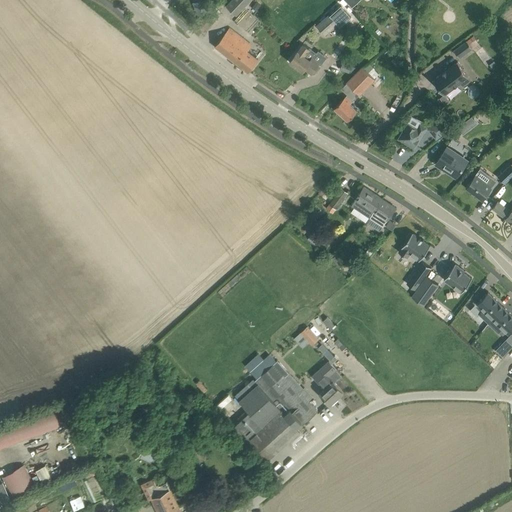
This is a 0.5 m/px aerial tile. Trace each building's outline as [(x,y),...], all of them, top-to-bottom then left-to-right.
[(204,0),(200,0),(193,3),(198,16),(209,12),(204,0)] [(231,0),(226,6),(236,15),(250,0),(231,0)] [(257,2),(253,7),(257,11),(262,5),(257,2)] [(341,5),(329,15),(337,24),(339,27),(351,16),(341,5)] [(329,15),(317,26),(325,35),(337,24),(329,15)] [(247,51),(251,45),(229,28),(215,46),(248,71),(258,59),(247,51)] [(459,57),(472,48),(469,44),(467,40),(454,50),(459,57)] [(304,55),(310,48),(303,43),(290,61),(303,71),(305,68),(312,73),(320,61),(313,56),(311,60),(304,55)] [(343,61),(340,69),(350,73),(353,64),(343,61)] [(433,79),(444,94),(460,82),(463,86),(471,80),(457,61),(433,79)] [(362,66),(341,88),(347,94),(346,95),(352,102),(375,78),(370,74),(362,66)] [(334,108),(348,121),(357,111),(350,104),(352,102),(346,95),(334,108)] [(450,127),(443,117),(437,122),(445,131),(450,127)] [(408,122),(399,138),(412,146),(413,144),(416,146),(426,128),(419,123),(417,127),(408,122)] [(467,130),(462,123),(457,127),(462,134),(467,130)] [(446,146),(436,162),(444,167),(445,166),(451,169),(449,171),(457,176),(466,162),(459,158),(461,156),(446,146)] [(498,176),(505,183),(511,176),(511,164),(498,176)] [(480,168),(466,187),(483,199),(492,187),(487,183),(492,177),(480,168)] [(365,223),(370,217),(374,211),(382,198),(364,187),(358,195),(350,207),(353,209),(350,213),(365,223)] [(326,207),(333,213),(348,194),(340,189),(326,207)] [(374,211),(370,217),(369,219),(382,228),(390,216),(396,208),(382,198),(374,211)] [(498,201),(492,208),(511,223),(511,208),(511,211),(498,201)] [(392,230),(396,224),(390,220),(386,226),(392,230)] [(402,246),(399,251),(407,257),(410,252),(420,259),(430,245),(412,232),(411,233),(410,232),(405,238),(407,239),(402,246)] [(336,252),(331,257),(340,266),(345,261),(336,252)] [(423,261),(415,272),(423,278),(431,267),(423,261)] [(465,271),(455,263),(444,279),(462,291),(472,278),(464,272),(465,271)] [(427,275),(412,296),(413,297),(424,305),(439,284),(427,275)] [(488,291),(477,303),(483,309),(479,313),(489,323),(504,307),(488,291)] [(511,314),(504,307),(489,323),(498,332),(502,328),(508,333),(511,329),(511,314)] [(327,316),(323,319),(331,329),(335,325),(327,316)] [(307,326),(295,338),(303,347),(309,341),(312,344),(319,339),(307,326)] [(511,332),(502,344),(509,351),(511,346),(511,332)] [(330,358),(334,354),(321,342),(318,346),(330,358)] [(270,354),(250,371),(257,378),(276,361),(270,354)] [(233,431),(251,450),(264,463),(288,441),(291,444),(302,435),(299,431),(300,430),(305,425),(305,422),(318,411),(286,375),(289,373),(277,360),(276,361),(257,378),(255,380),(258,383),(240,400),(252,413),(233,431)] [(334,381),(341,375),(329,361),(312,375),(324,388),(320,392),(330,403),(343,392),(334,381)] [(232,398),(229,394),(217,404),(221,408),(232,398)] [(0,446),(61,426),(55,410),(0,428),(0,446)] [(2,474),(12,494),(35,483),(25,463),(2,474)] [(122,479),(113,483),(115,489),(124,485),(123,482),(129,480),(127,475),(122,478),(122,479)] [(154,478),(142,483),(149,499),(152,498),(157,509),(163,505),(165,509),(168,507),(169,511),(179,506),(167,481),(157,486),(154,478)] [(11,502),(2,482),(0,483),(0,493),(5,505),(11,502)]
